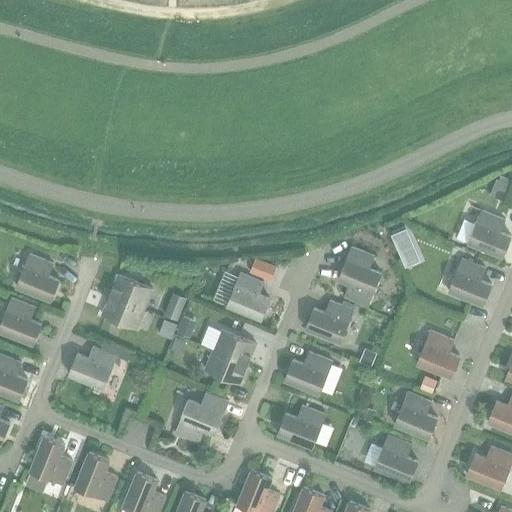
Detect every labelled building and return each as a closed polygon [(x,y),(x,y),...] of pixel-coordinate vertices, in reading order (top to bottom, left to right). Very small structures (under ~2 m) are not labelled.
[(496,178),(490,194),(502,200),(509,183),(496,178)] [(503,256),(511,236),(500,231),(505,219),(481,209),(468,242),(503,256)] [(406,234),(395,239),(399,249),(410,244),(406,234)] [(382,272),(369,268),(374,255),(352,246),(338,279),(349,283),(345,296),(368,305),(382,272)] [(302,269),(306,261),(287,252),(283,261),(302,269)] [(51,300),(60,280),(48,275),(53,263),(30,253),(16,286),(51,300)] [(255,258),(251,270),(269,277),(274,265),(255,258)] [(483,304),(492,284),(481,279),(486,267),(462,258),(449,290),(483,304)] [(262,319),(270,298),(259,294),(264,282),(240,272),(227,305),(262,319)] [(110,294),(145,308),(153,288),(118,274),(110,294)] [(173,293),(165,314),(178,319),(186,298),(173,293)] [(137,328),(145,308),(110,294),(102,314),(137,328)] [(0,330),(34,344),(42,323),(31,319),(35,307),(12,297),(0,326),(0,330)] [(189,300),(184,313),(196,319),(202,305),(189,300)] [(325,312),(314,307),(306,328),(340,342),(354,309),(330,300),(325,312)] [(183,315),(176,331),(189,336),(196,320),(183,315)] [(165,319),(159,332),(172,338),(177,324),(165,319)] [(213,349),(248,363),(256,343),(221,329),(213,349)] [(452,377),(460,356),(449,352),(454,340),(430,330),(417,363),(452,377)] [(176,336),(171,348),(180,352),(185,340),(176,336)] [(76,357),(69,374),(104,388),(110,372),(117,355),(128,360),(132,351),(104,340),(101,349),(93,346),(88,358),(77,353),(76,357)] [(240,383),(248,363),(213,349),(205,369),(240,383)] [(366,349),(361,361),(372,365),(377,353),(366,349)] [(304,363),(293,359),(285,379),(319,393),(333,361),(309,351),(304,363)] [(0,391),(20,399),(28,379),(17,374),(22,362),(0,353),(0,391)] [(425,375),(420,387),(432,392),(436,380),(425,375)] [(215,433),(224,413),(229,401),(206,391),(201,404),(189,399),(176,431),(199,441),(204,429),(215,433)] [(429,438),(438,417),(427,413),(431,401),(408,391),(394,424),(429,438)] [(511,393),(507,405),(496,401),(488,421),(511,431),(511,393)] [(0,442),(2,443),(10,423),(0,418),(0,415),(4,406),(0,404),(0,442)] [(297,417),(286,412),(278,433),(313,447),(326,414),(302,405),(297,417)] [(359,405),(355,415),(370,421),(375,411),(359,405)] [(410,481),(418,461),(407,456),(412,444),(388,434),(375,467),(410,481)] [(60,455),(65,444),(44,436),(30,470),(63,484),(73,460),(60,455)] [(486,458),(475,453),(467,474),(501,488),(511,461),(511,453),(491,445),(486,458)] [(105,471),(110,460),(89,452),(75,486),(108,500),(117,476),(105,471)] [(267,489),(272,478),(251,469),(237,504),(256,511),(272,511),(280,494),(267,489)] [(153,491),(158,480),(137,471),(123,506),(137,511),(158,511),(165,496),(153,491)] [(320,506),(324,495),(304,486),(293,511),(331,511),(332,511),(320,506)] [(205,511),(201,510),(206,499),(185,491),(176,511),(205,511)] [(369,511),(370,509),(350,501),(345,511),(369,511)]
